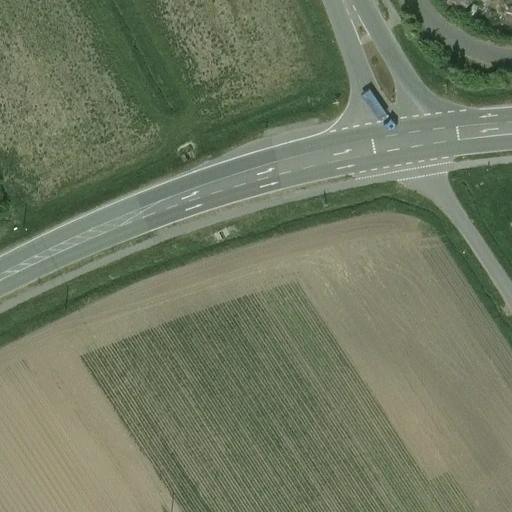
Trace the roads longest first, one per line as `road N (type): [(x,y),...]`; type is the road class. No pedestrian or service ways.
road 1 (secondary): [(0,280),(127,219),(272,170),(412,141)]
road 2 (track): [(412,141),(511,296)]
road 3 (tertiary): [(346,0),(412,141)]
